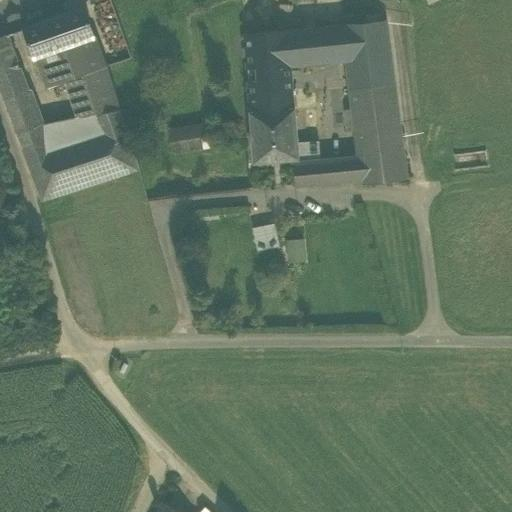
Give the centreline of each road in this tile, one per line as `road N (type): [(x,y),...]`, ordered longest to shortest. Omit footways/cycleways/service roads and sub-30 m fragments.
road 1 (unclassified): [(511,339),(81,350)]
road 2 (unclassified): [(81,350),(59,310),(0,120)]
road 3 (unclassified): [(221,511),(147,436),(81,350)]
road 4 (unknown): [(161,205),(194,347)]
